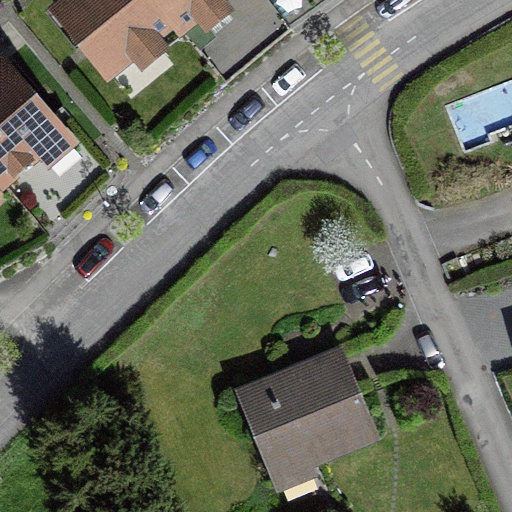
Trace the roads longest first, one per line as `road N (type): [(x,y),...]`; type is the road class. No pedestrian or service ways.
road 1 (residential): [(0,403),(238,173),(341,89)]
road 2 (residential): [(511,482),(341,89)]
road 3 (residential): [(341,89),(485,0)]
